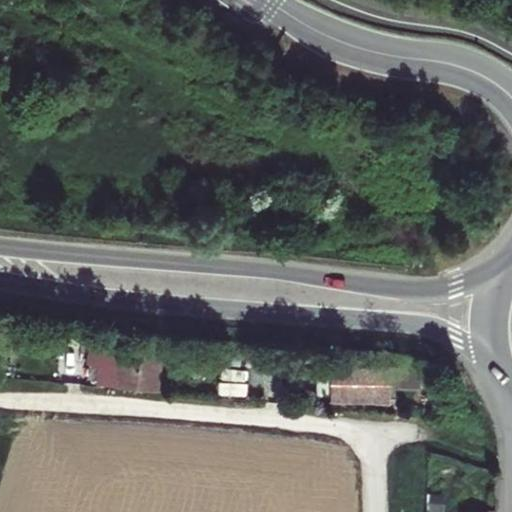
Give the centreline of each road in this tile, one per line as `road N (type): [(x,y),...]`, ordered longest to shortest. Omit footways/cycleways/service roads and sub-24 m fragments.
road 1 (secondary): [(509,265),(472,285),(427,291),(0,247)]
road 2 (secondary): [(0,280),(417,325),(496,364)]
road 3 (residential): [(0,399),(374,426),(377,511)]
road 4 (residential): [(264,0),(330,40),(465,68),(511,97)]
